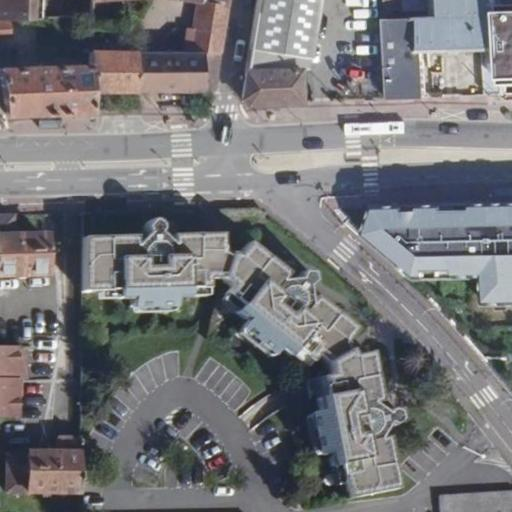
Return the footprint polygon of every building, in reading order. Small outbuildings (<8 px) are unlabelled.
[(181,0),(192,1),(189,27),(182,27),(179,50),(88,50),(88,66),(88,88),(210,89),(223,0),(181,0)] [(304,67),(313,0),(255,0),(241,99),(245,104),(300,102),(297,68),(304,67)] [(386,0),(387,10),(404,9),(403,0),(386,0)] [(416,0),(417,19),(426,19),(427,53),(460,52),(486,52),(487,93),(502,92),(500,5),(499,0),(443,0),(444,9),(439,10),(438,0),(416,0)] [(0,18),(4,19),(37,18),(37,3),(0,4),(0,18)] [(511,4),(500,5),(502,92),(511,91),(511,4)] [(0,18),(0,38),(9,38),(8,24),(4,19),(0,18)] [(426,19),(387,21),(390,99),(426,98),(424,54),(427,53),(426,19)] [(89,110),(88,88),(88,66),(0,69),(0,89),(4,114),(44,112),(89,110)] [(377,207),(366,239),(411,278),(479,277),(481,305),(511,305),(511,203),(432,206),(377,207)] [(12,216),(0,216),(0,277),(44,277),(44,238),(12,239),(12,216)] [(131,241),(80,242),(80,291),(114,291),(114,299),(130,299),(129,305),(173,304),(174,296),(187,297),(188,288),(206,287),(206,279),(214,279),(219,279),(228,286),(222,293),(236,305),(232,311),(244,320),(239,326),(272,353),(278,347),(290,357),(293,352),(307,363),(315,356),(320,361),(323,364),(325,376),(305,380),(306,387),(308,397),(315,397),(316,411),(311,414),(318,454),(326,454),(329,469),(337,468),(342,499),(393,490),(383,440),(372,440),(380,430),(383,426),(389,427),(394,421),(392,412),(388,410),(381,405),(375,402),(366,354),(349,356),(346,352),(341,344),(352,333),(313,300),(305,307),(304,301),(303,291),(310,286),(310,278),(306,273),(284,276),(281,274),(278,271),(244,244),(234,256),(223,254),(218,252),(217,238),(168,240),(162,233),(154,225),(147,224),(143,226),(140,232),(142,239),(139,242),(131,250),(131,241)] [(0,378),(15,379),(22,379),(22,352),(17,351),(17,348),(0,348),(0,378)] [(0,378),(0,417),(15,417),(15,379),(0,378)] [(5,494),(77,495),(78,431),(63,431),(62,456),(5,454),(5,494)] [(511,511),(511,494),(437,498),(438,508),(437,511),(511,511)] [(303,507),(302,500),(294,502),(296,510),(303,507)]
